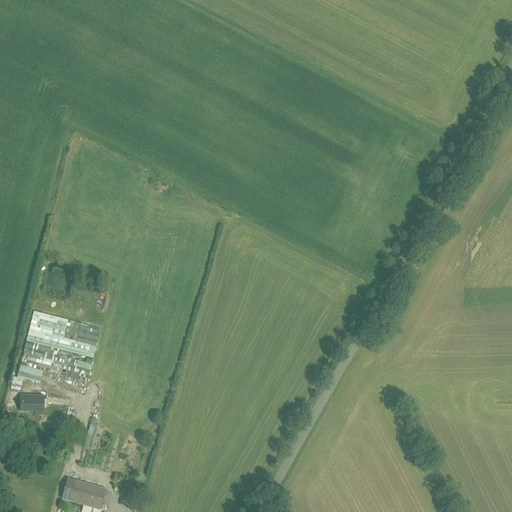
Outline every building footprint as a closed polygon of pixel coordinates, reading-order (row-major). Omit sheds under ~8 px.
[(101,329),(35,312),(21,365),(87,382),(101,329)] [(26,376),(37,378),(38,373),(22,370),(21,376),(17,375),(15,386),(24,388),(26,376)] [(44,396),(21,396),(21,411),(36,412),(35,414),(43,414),(44,396)] [(0,440),(0,448),(8,450),(10,442),(0,440)] [(84,505),(81,511),(101,511),(102,510),(100,510),(106,490),(68,479),(62,499),(84,505)]
